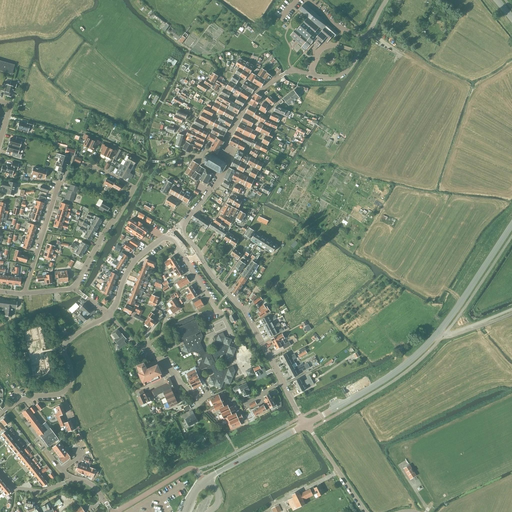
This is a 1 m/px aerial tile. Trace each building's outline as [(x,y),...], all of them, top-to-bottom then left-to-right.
[(298,28),(291,36),(303,47),(302,48),(308,53),(314,46),(318,49),(325,41),(328,43),(329,42),(334,37),(335,38),(339,34),(305,4),(300,10),(309,18),(300,29),(298,28)] [(162,20),(155,15),(150,17),(151,19),(155,17),(165,25),(166,23),(162,20)] [(174,30),(171,27),(167,33),(173,38),(179,42),(183,36),(181,34),(180,35),(177,33),(178,32),(175,29),(174,30)] [(189,36),(186,33),(179,42),(182,44),(189,36)] [(175,66),(178,62),(171,57),(168,62),(175,66)] [(329,68),(333,66),(332,63),(335,62),(333,57),(326,60),(329,68)] [(239,67),(244,71),(248,63),(240,59),(240,61),(235,69),(237,70),(239,67)] [(0,71),(13,75),(15,65),(0,61),(0,71)] [(246,80),(249,75),(240,69),(236,74),(246,80)] [(266,75),(268,72),(263,69),(259,76),(263,78),(265,75),(266,75)] [(209,78),(211,79),(209,81),(215,84),(219,77),(214,74),(212,77),(210,75),(209,78)] [(253,83),(257,77),(253,74),(249,81),(253,83)] [(237,85),(241,79),(235,75),(232,82),(237,85)] [(257,77),(253,83),(262,88),(266,82),(257,77)] [(215,84),(209,81),(207,80),(205,84),(208,86),(209,86),(212,89),(215,84)] [(16,88),(17,83),(11,82),(10,86),(4,84),(2,90),(5,90),(4,95),(11,97),(12,94),(15,95),(16,92),(14,92),(14,90),(12,89),(12,87),(16,88)] [(232,93),(236,86),(231,82),(226,89),(232,93)] [(257,88),(251,85),(246,82),(242,88),(253,94),(257,88)] [(209,90),(209,89),(200,83),(198,88),(206,93),(208,89),(209,90)] [(236,86),(232,93),(239,97),(241,94),(244,90),(243,90),(244,90),(236,86)] [(229,99),(231,94),(224,90),(221,95),(229,99)] [(241,94),(249,98),(252,95),(244,90),(241,94)] [(290,107),(300,98),(295,91),(284,100),(290,107)] [(263,97),(259,95),(258,94),(257,95),(256,95),(250,104),(251,105),(256,108),(259,104),(260,105),(262,102),(260,101),(263,97)] [(223,103),(225,99),(220,96),(216,103),(221,106),(223,103)] [(270,96),(267,101),(273,106),(277,102),(270,96)] [(243,107),(246,102),(238,98),(236,103),(243,107)] [(223,103),(221,106),(227,109),(229,106),(230,106),(232,102),(225,99),(223,103)] [(266,114),(269,109),(268,108),(269,106),(264,103),(260,111),(266,114)] [(224,116),(227,110),(216,104),(212,110),(224,116)] [(240,111),(235,109),(230,106),(228,110),(238,115),(240,111)] [(277,107),(275,112),(285,116),(288,118),(290,112),(287,111),(278,107),(277,107)] [(213,117),(215,112),(206,108),(204,112),(213,117)] [(227,110),(224,116),(233,121),(236,115),(227,110)] [(186,120),(188,115),(179,111),(176,116),(186,120)] [(210,125),(213,119),(203,114),(200,119),(210,125)] [(278,123),(279,120),(281,117),(273,114),(270,119),(278,123)] [(183,124),(184,120),(176,116),(173,115),(173,117),(175,118),(174,120),(183,124)] [(252,128),(256,120),(245,115),(241,123),(252,128)] [(261,118),(259,121),(264,124),(268,118),(262,115),(261,118)] [(225,125),(228,119),(222,116),(219,121),(225,125)] [(213,119),(210,125),(214,127),(218,129),(227,133),(229,127),(217,121),(213,119)] [(228,119),(225,125),(230,128),(233,122),(228,119)] [(203,129),(206,124),(198,120),(197,120),(196,120),(194,124),(195,125),(203,129)] [(277,130),(279,126),(267,121),(265,125),(277,130)] [(33,128),(34,124),(28,122),(28,125),(20,123),(17,130),(21,132),(22,131),(24,132),(28,133),(30,127),(33,128)] [(243,135),(247,127),(241,124),(237,131),(243,135)] [(190,131),(199,135),(201,130),(193,126),(190,131)] [(261,133),(273,139),(274,136),(270,134),(272,130),(264,126),(261,133)] [(247,127),(243,135),(250,138),(255,140),(259,133),(254,130),(247,127)] [(219,137),(222,131),(215,128),(212,134),(219,137)] [(201,130),(199,135),(206,138),(209,134),(201,130)] [(195,139),(197,135),(189,131),(187,136),(195,139)] [(242,142),(245,137),(244,137),(244,136),(236,132),(233,138),(242,142)] [(88,149),(92,140),(89,139),(90,137),(85,135),(83,139),(86,141),(83,146),(88,149)] [(182,148),(185,136),(179,135),(176,146),(182,148)] [(222,151),(223,148),(222,148),(225,143),(211,135),(208,139),(214,143),(212,147),(213,147),(211,150),(218,155),(221,150),(222,151)] [(268,146),(272,140),(266,136),(263,143),(268,146)] [(299,141),(298,143),(302,144),(303,144),(307,137),(305,136),(302,141),(301,142),(299,141)] [(10,139),(8,145),(20,148),(21,144),(22,145),(23,143),(25,144),(26,140),(17,137),(16,140),(10,139)] [(243,143),(247,145),(251,147),(252,146),(255,147),(257,142),(246,137),(243,143)] [(187,143),(194,146),(195,146),(195,145),(197,141),(190,138),(188,141),(187,140),(186,142),(187,142),(187,143)] [(237,148),(240,142),(233,138),(230,145),(237,148)] [(92,140),(88,149),(94,151),(96,146),(99,147),(101,142),(96,140),(95,142),(92,140)] [(240,142),(237,148),(244,152),(247,146),(240,142)] [(194,146),(187,143),(183,150),(191,154),(194,146)] [(20,148),(8,145),(6,152),(12,154),(11,156),(20,159),(22,155),(20,155),(20,153),(18,152),(20,148)] [(106,157),(110,149),(107,148),(107,147),(104,145),(102,149),(104,150),(101,155),(106,157)] [(203,148),(196,145),(195,145),(195,146),(193,150),(196,151),(196,153),(199,154),(202,148),(203,148)] [(57,162),(55,167),(58,168),(57,172),(64,174),(67,165),(66,165),(69,155),(74,156),(76,152),(67,149),(65,153),(66,153),(64,156),(57,154),(56,158),(59,159),(58,162),(57,162)] [(113,151),(110,149),(106,157),(111,159),(114,154),(116,155),(117,151),(114,150),(113,151)] [(257,158),(260,153),(254,149),(250,155),(257,158)] [(242,162),(246,155),(244,154),(239,151),(235,159),(241,161),(242,162)] [(227,163),(212,155),(211,156),(209,155),(208,157),(207,156),(204,160),(206,161),(204,163),(206,164),(205,166),(220,174),(223,173),(227,166),(227,163)] [(246,155),(242,162),(248,165),(251,158),(246,155)] [(126,162),(134,166),(137,160),(138,159),(134,157),(133,159),(129,157),(126,162)] [(254,168),(258,161),(252,158),(248,165),(254,168)] [(238,170),(242,163),(235,159),(232,167),(238,170)] [(258,161),(254,168),(261,171),(264,164),(258,161)] [(17,171),(19,164),(13,162),(12,165),(9,164),(8,167),(3,166),(1,172),(9,175),(9,176),(12,177),(14,170),(17,171)] [(131,171),(134,166),(126,162),(124,167),(131,171)] [(189,169),(195,172),(199,165),(194,162),(189,169)] [(242,163),(238,170),(244,173),(248,166),(242,163)] [(200,166),(196,172),(202,176),(205,169),(200,166)] [(131,171),(124,167),(121,171),(132,178),(133,176),(130,174),(131,171)] [(39,170),(34,168),(32,175),(37,177),(37,178),(41,179),(41,178),(45,179),(47,172),(43,171),(43,170),(39,169),(39,170)] [(192,178),(195,172),(189,169),(186,174),(192,178)] [(233,180),(236,172),(230,169),(225,179),(229,181),(230,181),(231,180),(233,180)] [(254,169),(252,173),(250,176),(256,179),(259,172),(254,169)] [(132,178),(121,171),(119,170),(116,175),(118,176),(126,181),(127,178),(131,180),(132,178)] [(207,185),(213,175),(213,174),(206,170),(200,180),(207,185)] [(202,176),(196,172),(192,178),(198,182),(202,176)] [(236,172),(233,180),(238,183),(241,174),(236,172)] [(241,174),(238,183),(245,186),(249,178),(241,174)] [(263,184),(266,178),(262,175),(258,181),(263,184)] [(255,181),(249,178),(245,186),(246,187),(245,188),(248,189),(248,188),(251,189),(255,181)] [(115,184),(107,179),(104,184),(112,189),(113,188),(119,191),(122,186),(115,183),(115,184)] [(164,186),(169,189),(173,184),(168,181),(164,186)] [(19,185),(10,183),(9,184),(3,183),(2,188),(7,190),(6,195),(13,196),(15,189),(18,189),(19,185)] [(166,194),(169,189),(164,186),(161,192),(166,194)] [(241,195),(243,190),(240,189),(241,188),(236,186),(234,191),(241,195)] [(262,189),(264,190),(263,192),(268,194),(271,190),(269,189),(270,188),(266,186),(265,187),(263,186),(262,189)] [(174,187),(170,194),(178,198),(182,192),(174,187)] [(187,194),(186,194),(182,201),(183,201),(188,204),(192,197),(190,196),(191,194),(188,192),(187,194)] [(233,206),(233,205),(237,199),(237,198),(234,196),(233,198),(231,197),(228,203),(233,206)] [(100,199),(97,205),(100,207),(100,208),(99,210),(103,213),(104,210),(108,212),(112,206),(100,199)] [(243,202),(237,199),(233,205),(239,209),(243,202)] [(35,207),(43,210),(45,204),(37,201),(36,205),(33,204),(32,207),(35,208),(35,207)] [(0,213),(4,214),(8,215),(9,212),(5,211),(7,204),(1,203),(0,205),(0,213)] [(59,209),(67,212),(68,210),(70,211),(71,209),(68,208),(69,206),(61,203),(59,209)] [(41,216),(43,210),(35,207),(35,208),(34,211),(32,210),(31,212),(31,213),(41,216)] [(232,216),(236,209),(232,207),(229,212),(227,216),(231,218),(232,216)] [(70,213),(67,212),(59,209),(57,215),(65,218),(68,219),(70,213)] [(229,212),(224,209),(221,214),(222,214),(227,217),(227,216),(229,212)] [(31,212),(29,218),(31,219),(39,222),(41,216),(31,213),(31,212)] [(242,222),(246,215),(241,212),(237,219),(242,222)] [(197,222),(201,218),(196,214),(192,219),(197,222)] [(227,217),(222,214),(219,219),(230,226),(234,222),(233,221),(234,220),(232,219),(231,220),(227,217)] [(65,218),(57,215),(55,221),(63,224),(64,222),(69,224),(69,221),(64,220),(65,218)] [(90,227),(97,231),(103,221),(96,217),(94,221),(87,217),(86,219),(93,223),(91,227),(90,227)] [(267,226),(269,221),(260,217),(258,221),(267,226)] [(201,218),(197,222),(202,226),(205,221),(201,218)] [(143,239),(146,235),(147,235),(150,230),(143,226),(144,225),(140,222),(139,224),(133,219),(130,224),(130,225),(127,229),(132,232),(139,237),(139,236),(143,239)] [(225,230),(227,226),(223,223),(217,219),(215,223),(221,227),(220,227),(225,230)] [(63,224),(55,221),(53,227),(61,230),(62,228),(65,229),(68,229),(69,227),(63,225),(63,224)] [(205,221),(202,226),(207,229),(210,224),(205,221)] [(25,229),(36,232),(37,227),(31,224),(31,225),(27,223),(25,229)] [(87,232),(94,236),(97,231),(90,227),(91,227),(84,223),(83,225),(89,229),(88,232),(87,232)] [(215,231),(218,226),(213,223),(210,228),(215,231)] [(218,226),(215,231),(220,235),(223,230),(218,226)] [(91,242),(94,236),(87,232),(88,232),(81,228),(79,231),(86,234),(84,238),(91,242)] [(251,239),(255,232),(250,228),(246,235),(251,239)] [(27,236),(34,238),(36,232),(25,229),(24,232),(28,233),(27,236)] [(223,230),(220,235),(225,238),(228,233),(223,230)] [(230,243),(234,237),(235,236),(229,233),(228,235),(225,240),(230,243)] [(258,243),(262,238),(256,234),(252,240),(258,243)] [(262,238),(258,243),(263,246),(267,241),(266,240),(267,239),(263,236),(262,238)] [(240,240),(234,237),(230,243),(235,247),(234,249),(236,250),(237,247),(236,247),(239,242),(240,240)] [(136,247),(138,249),(141,244),(133,239),(130,243),(129,242),(127,246),(124,244),(122,247),(132,253),(136,247)] [(267,241),(263,246),(268,249),(272,244),(271,244),(272,242),(269,239),(267,241)] [(30,250),(32,244),(22,241),(21,244),(24,245),(24,248),(30,250)] [(72,245),(85,252),(88,247),(82,243),(80,246),(77,245),(74,243),(72,245)] [(272,244),(268,249),(274,253),(277,247),(275,246),(276,245),(273,243),(272,244)] [(48,245),(46,251),(54,253),(54,252),(57,253),(58,250),(55,249),(55,247),(48,245)] [(82,258),(85,252),(72,245),(71,247),(77,251),(75,254),(82,258)] [(26,263),(27,258),(21,256),(22,252),(16,250),(13,260),(18,262),(19,261),(26,263)] [(54,253),(46,251),(44,257),(45,257),(45,259),(51,261),(52,257),(55,258),(56,255),(53,254),(54,253)] [(122,253),(121,256),(124,257),(121,262),(125,264),(130,258),(122,253)] [(179,264),(175,257),(169,261),(166,263),(168,267),(171,265),(173,268),(179,264)] [(246,265),(250,260),(246,257),(243,262),(241,261),(236,267),(242,272),(247,265),(246,265)] [(120,262),(118,261),(117,260),(116,259),(113,264),(118,267),(117,268),(121,271),(125,264),(121,262),(120,262)] [(146,259),(143,269),(149,270),(156,273),(157,270),(154,269),(154,268),(151,267),(151,266),(155,267),(157,263),(146,259)] [(250,267),(255,270),(258,265),(253,262),(250,267)] [(179,264),(173,268),(174,269),(171,271),(172,273),(175,271),(176,273),(182,269),(179,264)] [(246,272),(251,275),(255,270),(250,267),(246,272)] [(140,274),(146,276),(149,277),(150,275),(148,274),(148,275),(147,275),(149,270),(143,269),(142,268),(140,274)] [(182,269),(176,273),(178,276),(173,279),(174,282),(180,278),(186,274),(182,269)] [(68,282),(68,275),(67,271),(55,273),(56,280),(58,279),(59,283),(68,282)] [(43,273),(43,277),(38,277),(38,283),(46,282),(47,284),(53,284),(52,276),(47,276),(46,272),(43,273)] [(107,273),(106,275),(109,277),(110,278),(117,280),(119,275),(110,272),(109,274),(107,273)] [(243,277),(248,281),(251,275),(246,272),(243,277)] [(146,276),(140,274),(138,279),(145,281),(148,283),(149,281),(148,280),(149,277),(146,276)] [(181,289),(191,283),(187,277),(178,283),(181,289)] [(239,282),(244,286),(248,281),(243,277),(239,282)] [(144,284),(145,281),(138,279),(136,283),(143,286),(147,288),(148,285),(144,284)] [(241,290),(241,291),(244,286),(239,282),(236,287),(241,290)] [(134,288),(141,291),(144,292),(145,292),(146,290),(142,289),(143,286),(136,283),(134,288)] [(190,295),(195,291),(192,286),(186,290),(181,293),(183,295),(188,292),(190,295)] [(111,296),(113,291),(104,287),(102,291),(105,292),(104,293),(111,296)] [(237,296),(241,291),(241,290),(236,287),(232,292),(237,296)] [(139,296),(142,297),(144,292),(141,291),(134,288),(132,294),(139,296)] [(199,296),(195,291),(190,295),(187,297),(189,301),(192,299),(193,300),(199,296)] [(139,296),(132,294),(130,299),(137,301),(140,303),(141,300),(138,299),(139,296)] [(156,306),(159,298),(152,295),(149,304),(156,306)] [(200,300),(199,298),(193,301),(195,304),(196,306),(194,307),(196,310),(198,309),(198,310),(205,306),(201,300),(200,300)] [(256,306),(263,301),(261,298),(254,303),(256,306)] [(0,311),(5,312),(4,316),(12,317),(13,312),(14,312),(14,309),(17,309),(18,302),(14,302),(14,301),(10,301),(3,301),(4,299),(0,299),(0,311)] [(136,304),(137,301),(130,299),(128,304),(139,308),(140,305),(136,304)] [(173,314),(182,309),(175,299),(170,302),(173,307),(170,308),(173,314)] [(84,304),(80,309),(79,309),(77,311),(79,314),(79,313),(80,314),(78,317),(84,323),(89,318),(86,316),(87,315),(88,316),(92,311),(84,304)] [(135,309),(128,305),(125,311),(132,315),(134,310),(139,313),(138,314),(141,315),(143,311),(136,307),(135,309)] [(266,308),(265,306),(258,310),(260,313),(258,314),(261,319),(271,312),(268,307),(266,308)] [(153,327),(157,322),(153,319),(155,315),(152,313),(149,317),(150,317),(145,324),(150,327),(151,326),(153,327)] [(195,320),(194,317),(176,325),(178,329),(177,329),(177,330),(181,339),(182,341),(183,341),(186,345),(183,352),(185,356),(195,352),(201,355),(203,360),(201,367),(203,370),(207,369),(213,371),(215,376),(211,377),(209,384),(222,389),(224,383),(231,385),(236,372),(233,367),(224,371),(217,368),(216,364),(217,358),(222,356),(224,360),(231,363),(236,349),(230,347),(232,340),(226,338),(224,333),(214,338),(219,347),(215,354),(212,355),(205,352),(201,343),(204,337),(201,332),(202,332),(196,320),(195,320)] [(262,321),(265,326),(272,323),(278,319),(276,317),(273,319),(270,320),(269,317),(262,321)] [(268,332),(275,329),(278,328),(281,326),(280,323),(277,325),(276,325),(274,326),(272,323),(265,326),(268,332)] [(277,332),(275,329),(268,332),(271,338),(278,334),(281,333),(284,331),(283,329),(279,331),(277,332)] [(122,334),(118,330),(113,335),(116,339),(115,341),(119,346),(118,347),(120,350),(126,345),(124,343),(128,340),(123,334),(122,334)] [(283,334),(272,340),(274,345),(283,340),(287,338),(285,334),(283,335),(283,334)] [(283,340),(274,345),(277,350),(283,347),(284,350),(289,347),(291,346),(289,342),(285,344),(283,340)] [(284,363),(296,357),(295,354),(289,358),(287,355),(281,358),(284,363)] [(286,369),(292,365),(291,362),(297,359),(296,357),(284,363),(286,369)] [(140,374),(143,382),(162,374),(158,366),(148,370),(145,364),(138,367),(141,373),(140,374)] [(289,374),(302,367),(301,365),(294,369),(292,365),(286,369),(289,374)] [(305,366),(302,367),(289,374),(292,379),(298,376),(296,373),(303,370),(304,372),(307,370),(305,366)] [(190,383),(200,379),(196,371),(187,375),(190,380),(189,381),(190,383)] [(164,378),(162,374),(143,382),(145,386),(164,378)] [(297,388),(312,380),(310,376),(307,377),(308,380),(302,383),(300,380),(294,383),(297,388)] [(169,386),(171,390),(176,388),(176,387),(172,378),(167,381),(168,384),(169,386)] [(200,379),(190,383),(191,386),(192,385),(194,390),(203,386),(200,379)] [(312,380),(297,388),(299,394),(305,391),(304,388),(310,384),(312,386),(315,385),(312,380)] [(240,386),(234,389),(235,392),(241,389),(245,397),(249,395),(248,391),(250,390),(247,384),(240,387),(240,386)] [(165,392),(164,393),(167,398),(175,394),(173,392),(177,390),(176,388),(171,390),(168,391),(165,392)] [(143,392),(148,403),(153,401),(151,398),(153,397),(151,392),(149,393),(146,394),(145,391),(143,392)] [(142,405),(148,403),(143,392),(140,393),(142,396),(139,398),(142,405)] [(175,394),(167,398),(164,399),(166,404),(180,398),(179,395),(176,397),(175,394)] [(276,407),(270,395),(265,398),(266,401),(264,402),(267,407),(269,407),(271,410),(276,407)] [(214,407),(224,402),(223,400),(222,400),(221,398),(217,399),(216,397),(208,401),(209,403),(212,401),(214,407)] [(181,400),(180,398),(166,404),(169,409),(179,404),(178,401),(181,400)] [(224,402),(214,407),(216,410),(213,411),(214,413),(220,410),(225,408),(225,407),(224,405),(225,404),(224,402)] [(59,422),(64,420),(62,415),(66,414),(62,405),(56,408),(58,413),(56,414),(59,422)] [(220,410),(222,415),(235,409),(234,407),(230,409),(229,406),(225,407),(225,408),(220,410)] [(256,417),(267,411),(264,406),(253,412),(256,417)] [(28,409),(22,414),(39,437),(40,436),(51,429),(46,423),(41,427),(32,415),(37,412),(33,407),(29,410),(28,409)] [(235,409),(222,415),(225,420),(228,418),(233,416),(232,413),(236,411),(235,409)] [(190,427),(199,422),(193,411),(190,413),(192,417),(186,420),(190,427)] [(228,418),(230,423),(243,417),(242,415),(238,417),(237,414),(233,416),(228,418)] [(5,426),(10,422),(6,417),(1,421),(5,426)] [(243,417),(230,423),(233,428),(241,424),(240,421),(244,419),(243,417)] [(64,420),(59,422),(61,428),(66,426),(68,432),(75,430),(71,421),(65,423),(64,420)] [(51,429),(40,436),(49,448),(52,445),(58,441),(59,440),(51,429)] [(5,440),(10,437),(6,431),(1,435),(5,440)] [(9,445),(13,441),(10,437),(5,440),(9,445)] [(13,441),(9,445),(13,450),(17,446),(13,441)] [(55,453),(63,448),(59,443),(52,449),(55,453)] [(17,455),(21,451),(17,446),(13,450),(17,455)] [(63,448),(55,453),(59,458),(67,453),(63,448)] [(21,451),(17,455),(21,460),(26,457),(27,456),(25,454),(24,455),(21,451)] [(67,453),(59,458),(63,463),(70,458),(67,453)] [(25,466),(30,462),(31,461),(30,460),(29,460),(26,457),(21,460),(25,466)] [(30,471),(34,468),(36,467),(34,465),(33,466),(30,462),(25,466),(30,471)] [(82,474),(85,465),(82,464),(81,466),(79,465),(76,472),(82,474)] [(90,469),(86,468),(87,466),(85,465),(82,474),(87,476),(90,469)] [(412,465),(404,469),(411,480),(419,475),(412,465)] [(34,477),(39,473),(40,472),(38,470),(37,471),(34,468),(30,471),(34,477)] [(90,469),(87,476),(93,478),(94,475),(97,476),(98,473),(95,472),(96,470),(90,468),(90,469)] [(39,482),(43,479),(44,478),(43,476),(42,477),(39,473),(34,477),(39,482)] [(43,479),(39,482),(43,488),(48,484),(43,479)] [(325,495),(320,486),(315,489),(316,490),(312,492),(311,490),(301,495),(300,492),(293,496),(294,498),(289,501),(294,511),(306,505),(304,501),(314,496),(318,494),(319,497),(325,495)] [(7,488),(3,492),(7,497),(11,493),(7,488)] [(67,490),(60,493),(77,501),(79,496),(67,490)] [(55,503),(52,504),(53,507),(59,505),(60,506),(62,505),(59,499),(54,501),(55,503)]
